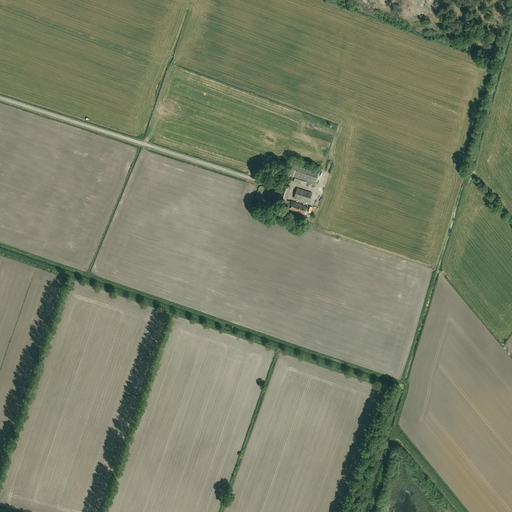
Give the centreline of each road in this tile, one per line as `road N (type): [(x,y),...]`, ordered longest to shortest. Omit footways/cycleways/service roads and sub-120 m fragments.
road 1 (unclassified): [(263,181),(0,97)]
road 2 (track): [(371,511),(397,442),(458,511)]
